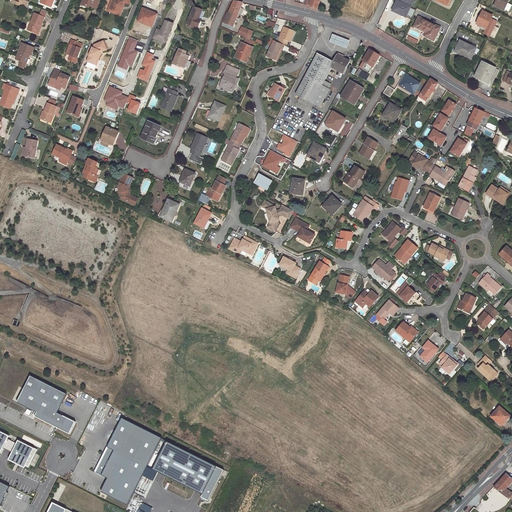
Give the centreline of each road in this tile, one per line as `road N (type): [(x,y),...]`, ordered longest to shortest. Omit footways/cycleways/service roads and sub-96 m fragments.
road 1 (residential): [(311,14),(312,41),(301,61),(261,75),(253,86),(260,133),(236,183),(231,218)]
road 2 (residential): [(130,157),(163,169),(225,0)]
road 3 (residential): [(5,155),(67,0)]
road 4 (residential): [(322,185),(400,55)]
road 5 (residential): [(352,267),(368,231),(390,212),(463,244)]
road 6 (residential): [(373,478),(361,441),(293,376)]
